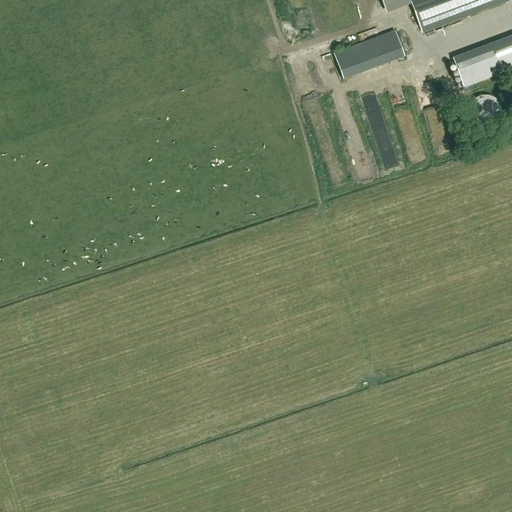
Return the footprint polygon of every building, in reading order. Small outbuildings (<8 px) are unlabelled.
[(381,0),(384,7),(401,0),(409,0),(411,3),(422,34),(511,0),(381,0)] [(395,33),(380,38),(389,63),(404,57),(395,33)] [(511,37),(454,60),(464,88),(511,69),(511,37)] [(389,63),(380,38),(333,55),(342,79),(389,63)] [(502,117),(502,113),(502,108),(500,104),(496,100),(492,97),(487,96),(483,96),(478,97),(474,100),(471,104),(469,108),(468,112),(469,117),(472,124),(478,128),(483,130),(487,130),(492,128),(496,126),(500,122),(502,117)]
